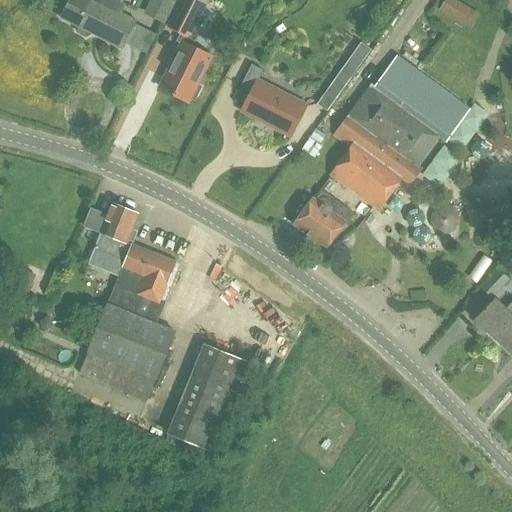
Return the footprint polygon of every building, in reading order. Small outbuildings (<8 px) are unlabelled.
[(125,43),(147,55),(157,34),(135,23),(137,20),(122,12),(126,4),(121,1),(120,0),(69,0),(60,19),(76,27),(77,33),(86,37),(91,34),(122,49),(125,43)] [(149,0),(144,13),(165,23),(176,0),(149,0)] [(189,101),(191,97),(195,99),(201,87),(196,84),(211,56),(191,46),(195,39),(188,35),(205,6),(194,0),(183,0),(168,26),(181,33),(178,40),(183,43),(160,87),(189,101)] [(444,0),(438,10),(470,29),(480,13),(456,0),(444,0)] [(361,44),(347,64),(357,72),(372,51),(361,44)] [(396,55),(373,85),(370,83),(332,135),(351,148),(331,176),(379,210),(402,178),(411,184),(421,169),(419,167),(440,139),(446,143),(471,109),(396,55)] [(241,85),(252,90),(242,109),(292,134),(306,106),(257,82),(263,70),(251,64),(241,85)] [(306,149),(321,159),(329,147),(313,137),(306,149)] [(294,224),(326,248),(346,222),(344,220),(350,212),(322,190),(315,200),(313,199),(294,224)] [(78,372),(146,402),(157,380),(176,331),(152,321),(160,303),(176,262),(149,251),(150,250),(133,243),(137,232),(132,230),(138,214),(113,204),(101,233),(102,233),(90,264),(120,275),(116,286),(110,304),(107,302),(87,351),(78,372)] [(444,235),(447,235),(451,234),(454,232),(456,230),(458,227),(459,224),(460,221),(460,218),(459,215),(457,212),(455,209),(453,207),(450,206),(446,206),(443,206),(440,206),(437,208),(435,210),(433,213),(431,216),(431,219),(431,222),(432,225),(433,228),(435,231),(438,233),(441,234),(444,235)] [(480,286),(492,298),(500,290),(510,279),(498,268),(480,286)] [(475,319),(494,338),(511,318),(511,306),(508,310),(496,298),(475,319)] [(251,303),(244,310),(259,326),(266,319),(251,303)] [(511,318),(494,338),(511,355),(511,318)] [(44,335),(57,346),(68,332),(54,322),(44,335)] [(168,435),(213,452),(249,360),(204,343),(168,435)]
